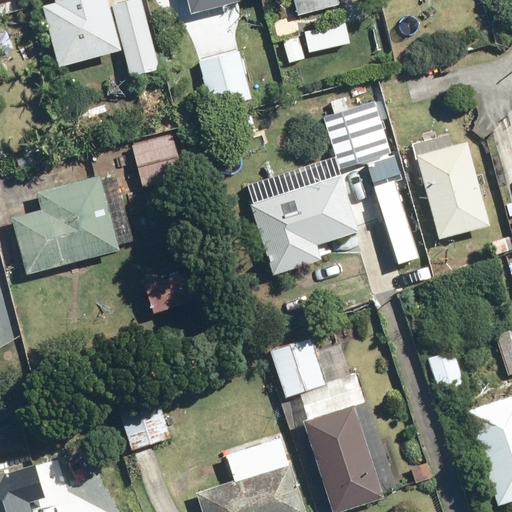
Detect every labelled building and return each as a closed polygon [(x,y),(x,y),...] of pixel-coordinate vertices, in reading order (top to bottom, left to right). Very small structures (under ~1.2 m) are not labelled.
[(57,0),(59,2),(46,6),(61,64),(126,48),(134,76),(163,69),(145,0),(135,0),(113,6),(111,0),(57,0)] [(153,0),(154,0),(190,0),(194,14),(248,1),(247,0),(153,0)] [(298,0),(301,14),(341,4),(340,0),(298,0)] [(303,31),(283,37),(291,66),(311,61),(303,31)] [(243,50),(200,61),(213,109),(256,97),(243,50)] [(378,98),(327,115),(345,170),(396,153),(378,98)] [(180,132),(133,143),(143,186),(191,174),(180,132)] [(451,134),(418,142),(443,238),(494,226),(473,140),(454,145),(451,134)] [(46,212),(16,220),(31,274),(124,248),(123,244),(137,240),(119,176),(107,179),(105,172),(40,190),(46,212)] [(288,180),(259,190),(264,203),(257,206),(281,273),(328,257),(324,244),(364,230),(344,174),(292,192),(288,180)] [(398,180),(379,186),(404,265),(423,259),(398,180)] [(199,269),(150,284),(159,312),(207,297),(199,269)] [(0,270),(0,309),(1,309),(0,307),(0,290),(8,286),(0,270)] [(511,328),(498,332),(511,377),(511,376),(511,328)] [(314,334),(272,349),(289,398),(331,383),(314,334)] [(458,346),(430,356),(443,395),(472,386),(458,346)] [(511,395),(468,411),(502,506),(511,502),(511,395)] [(371,398),(308,420),(339,511),(352,511),(390,499),(388,493),(402,488),(371,398)] [(163,400),(122,412),(134,450),(175,437),(163,400)] [(427,455),(408,464),(419,487),(438,478),(427,455)] [(312,511),(295,459),(198,489),(205,511),(312,511)] [(0,511),(32,511),(31,505),(45,501),(37,468),(0,477),(0,511)]
